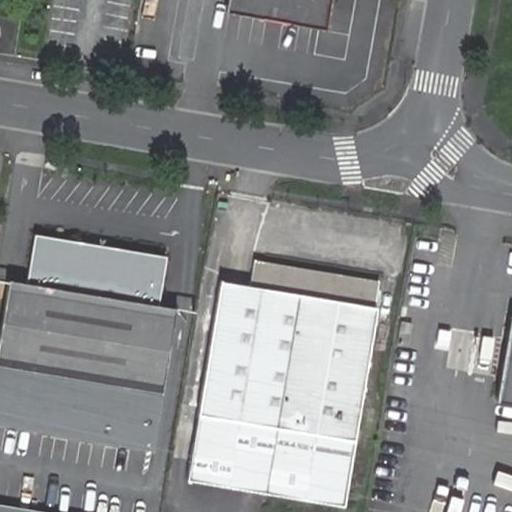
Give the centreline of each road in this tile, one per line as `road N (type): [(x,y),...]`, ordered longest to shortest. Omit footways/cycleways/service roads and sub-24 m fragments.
road 1 (unclassified): [(0,102),(327,158),(383,151),(413,135)]
road 2 (unknown): [(0,455),(78,480),(133,475),(168,453),(195,212)]
road 3 (unknown): [(195,212),(22,188)]
road 4 (unknown): [(475,267),(447,438)]
road 5 (unclassified): [(413,135),(429,110),(451,0)]
